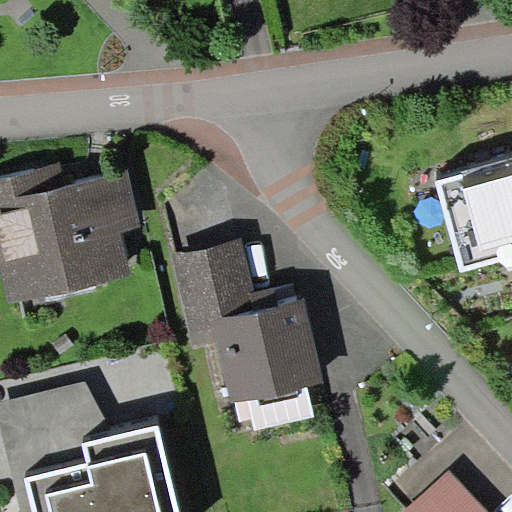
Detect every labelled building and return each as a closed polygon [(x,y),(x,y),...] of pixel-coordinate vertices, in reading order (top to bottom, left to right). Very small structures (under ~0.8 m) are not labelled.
[(511,160),(437,181),(458,271),(511,255),(511,160)] [(140,227),(127,171),(66,185),(61,163),(0,177),(0,264),(9,303),(131,275),(121,231),(140,227)] [(242,239),(172,255),(194,348),(218,342),(233,403),(248,399),(306,386),(324,382),(304,300),(298,301),(294,282),(255,291),(242,239)] [(0,423),(14,480),(25,478),(87,463),(83,443),(116,435),(85,382),(0,402),(0,423)] [(313,416),(306,386),(248,399),(255,430),(313,416)] [(179,511),(159,425),(116,435),(83,443),(87,463),(25,478),(33,511),(179,511)] [(488,511),(449,469),(401,511),(488,511)] [(33,511),(25,478),(14,480),(21,511),(33,511)]
